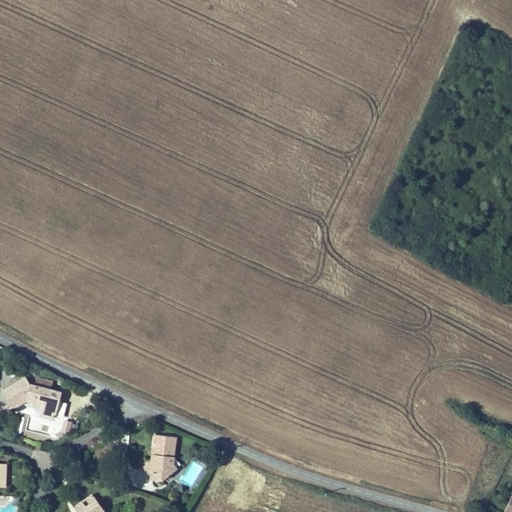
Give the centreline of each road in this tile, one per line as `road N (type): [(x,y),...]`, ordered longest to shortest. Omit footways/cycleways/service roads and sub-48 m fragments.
road 1 (residential): [(139,403),(313,478),(435,511)]
road 2 (residential): [(0,337),(139,403)]
